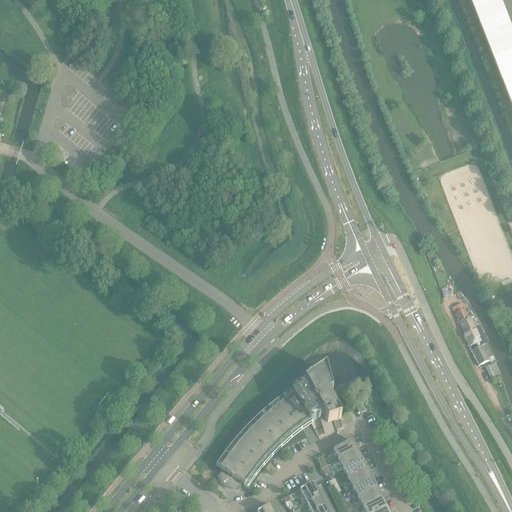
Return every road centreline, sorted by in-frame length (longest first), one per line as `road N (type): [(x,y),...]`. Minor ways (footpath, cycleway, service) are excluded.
road 1 (tertiary): [(364,253),(282,307),(151,457)]
road 2 (tertiary): [(159,464),(266,341),(370,265)]
road 3 (unclassified): [(511,462),(451,364),(394,241),(380,248)]
road 4 (residential): [(406,511),(361,423),(297,457),(255,501),(224,511)]
road 5 (secondary): [(492,475),(380,248)]
road 6 (secondary): [(370,265),(427,377),(492,475)]
road 7 (secondary): [(304,47),(314,125),(364,253)]
road 8 (secondary): [(380,248),(304,47)]
